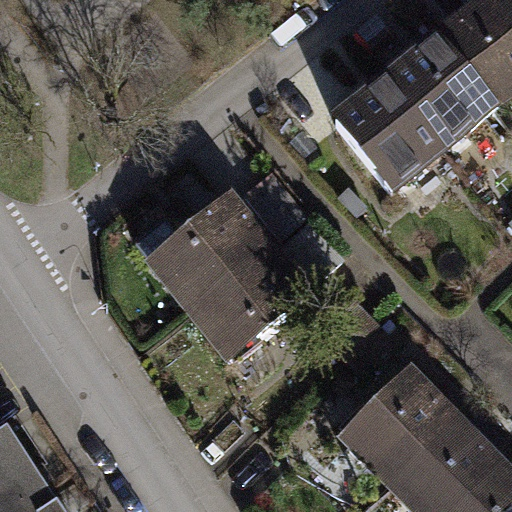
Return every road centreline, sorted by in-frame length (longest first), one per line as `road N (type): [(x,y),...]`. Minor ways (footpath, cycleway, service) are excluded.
road 1 (residential): [(0,266),(341,0)]
road 2 (residential): [(0,266),(159,511)]
